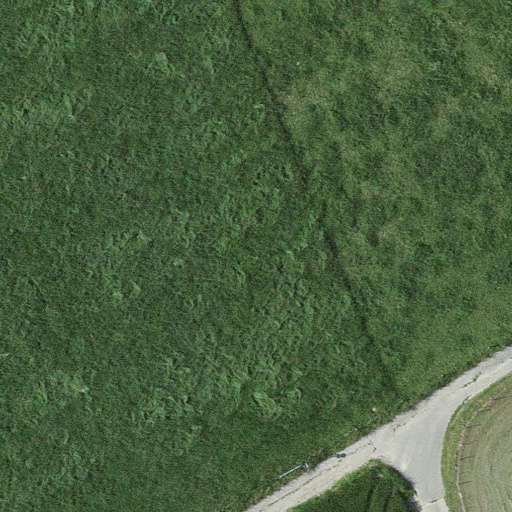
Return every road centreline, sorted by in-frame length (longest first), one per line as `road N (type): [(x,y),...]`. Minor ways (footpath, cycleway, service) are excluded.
road 1 (track): [(259,511),(400,428)]
road 2 (track): [(400,428),(511,360)]
